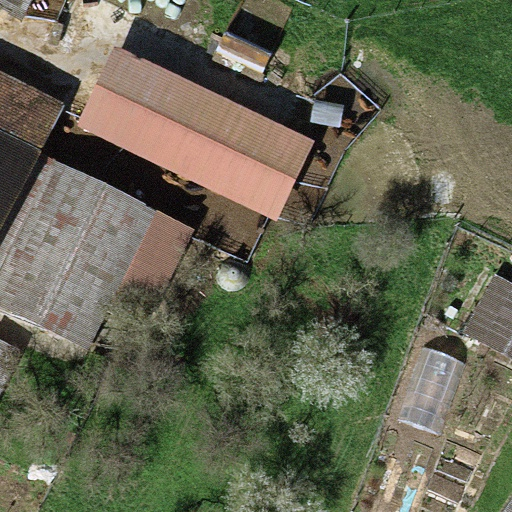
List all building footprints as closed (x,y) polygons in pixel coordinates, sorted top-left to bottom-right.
[(0,0),(0,3),(11,8),(14,0),(0,0)] [(314,140),(114,46),(76,126),(275,221),(314,140)] [(0,82),(0,218),(31,154),(54,109),(0,82)] [(31,154),(0,218),(0,304),(81,343),(146,210),(31,154)] [(511,295),(498,289),(472,345),(511,363),(511,295)]
